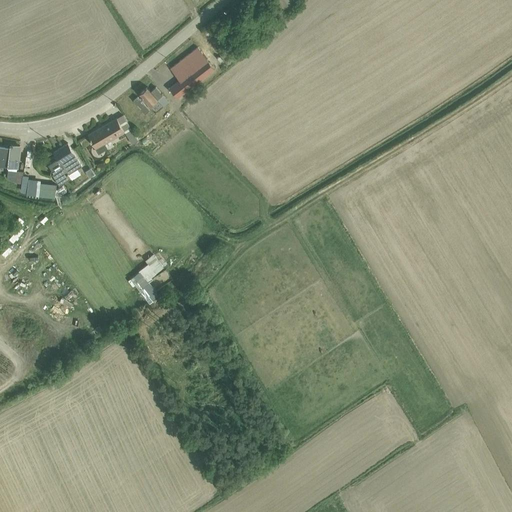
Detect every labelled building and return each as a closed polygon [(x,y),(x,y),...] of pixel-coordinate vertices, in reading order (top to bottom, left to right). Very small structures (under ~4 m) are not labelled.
[(294,0),(273,0),(284,13),(298,4),(294,0)] [(180,80),(170,87),(178,98),(215,69),(198,47),(171,68),(180,80)] [(151,106),(156,112),(168,101),(156,87),(151,91),(148,87),(140,94),(151,106)] [(156,112),(151,106),(147,109),(152,115),(156,112)] [(117,118),(125,132),(132,143),(138,140),(123,114),(117,118)] [(125,132),(117,118),(88,135),(99,153),(107,148),(105,144),(125,132)] [(64,167),(54,173),(53,174),(59,185),(71,178),(69,174),(78,168),(82,165),(68,143),(54,152),(58,158),(64,167)] [(0,146),(0,166),(8,167),(7,179),(15,182),(23,183),(24,171),(17,170),(20,146),(11,145),(11,148),(0,146)] [(64,167),(58,158),(48,164),(54,173),(64,167)] [(94,166),(88,169),(91,175),(97,172),(94,166)] [(69,174),(71,178),(72,179),(81,173),(78,168),(69,174)] [(29,178),(27,195),(39,197),(39,195),(55,197),(55,195),(60,196),(61,194),(64,195),(67,191),(63,184),(57,188),(56,188),(57,184),(41,182),(41,180),(29,178)] [(148,264),(139,271),(148,283),(158,276),(156,274),(164,267),(154,255),(146,261),(148,264)]
